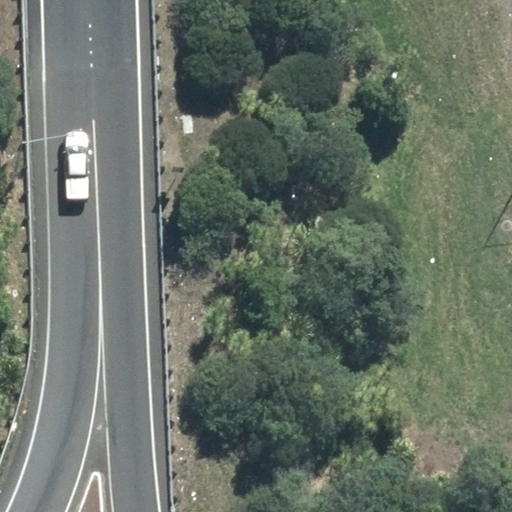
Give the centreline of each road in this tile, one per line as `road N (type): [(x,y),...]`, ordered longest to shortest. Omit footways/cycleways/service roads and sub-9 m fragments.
road 1 (motorway): [(33,511),(69,394),(90,113)]
road 2 (motorway): [(136,511),(126,347),(90,113)]
